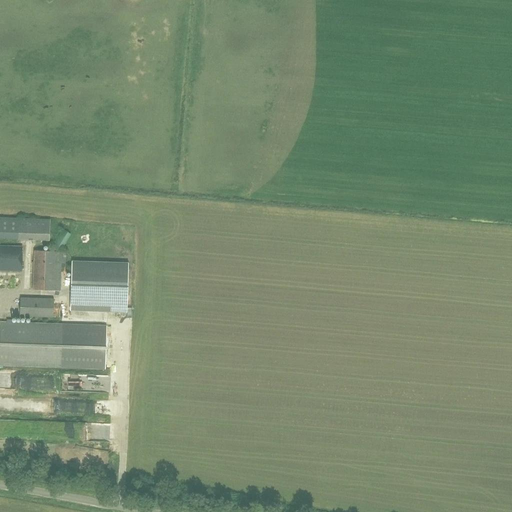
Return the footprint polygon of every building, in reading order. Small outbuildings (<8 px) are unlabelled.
[(0,236),(50,236),(50,219),(7,220),(7,226),(0,226),(0,236)] [(0,269),(21,270),(22,246),(0,245),(0,269)] [(62,252),(60,251),(33,250),(32,289),(61,290),(62,252)] [(107,310),(127,310),(128,263),(72,262),(71,300),(71,309),(107,310)] [(29,317),(29,324),(0,322),(0,365),(105,369),(107,310),(71,309),(71,300),(19,298),(18,316),(29,317)] [(13,389),(59,391),(60,374),(14,373),(13,389)] [(105,378),(93,378),(92,392),(105,392),(105,378)] [(114,422),(13,419),(13,439),(113,442),(114,422)] [(97,451),(98,464),(110,463),(109,450),(97,451)]
